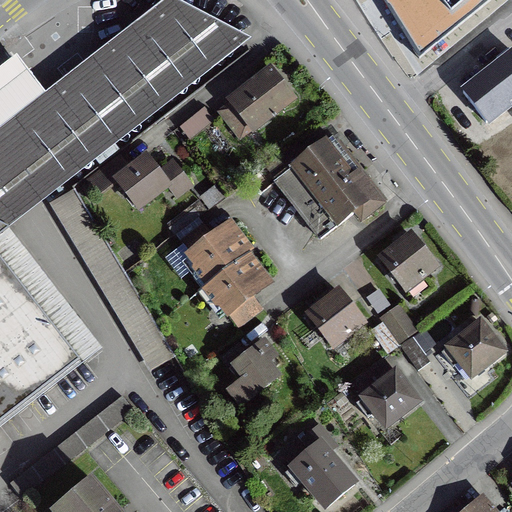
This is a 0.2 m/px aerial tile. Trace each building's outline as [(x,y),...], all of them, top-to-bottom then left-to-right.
[(172,0),(0,130),(0,221),(10,227),(249,40),(172,0)] [(387,0),(423,45),(480,0),(387,0)] [(19,56),(0,69),(0,128),(47,92),(19,56)] [(511,56),(481,81),(502,109),(511,101),(511,56)] [(294,99),(272,71),(230,103),(231,104),(220,112),(240,139),(251,130),(252,131),(294,99)] [(355,213),(362,222),(384,205),(359,172),(352,177),(344,167),(351,161),(333,138),(293,168),(289,163),(303,152),(297,144),(266,168),(321,239),(355,213)] [(100,196),(118,182),(138,209),(175,181),(166,169),(159,174),(147,158),(131,171),(121,157),(89,181),(100,196)] [(76,193),(58,204),(155,367),(173,356),(76,193)] [(0,422),(80,361),(0,257),(0,236),(10,229),(0,223),(0,422)] [(212,240),(192,256),(196,261),(193,278),(202,289),(197,292),(198,293),(250,253),(230,227),(212,240)] [(413,237),(382,261),(403,289),(434,265),(413,237)] [(246,256),(251,253),(250,253),(198,293),(207,305),(225,307),(229,312),(267,283),(246,256)] [(340,293),(309,317),(331,345),(362,321),(340,293)] [(399,307),(382,319),(400,344),(416,332),(399,307)] [(383,323),(371,331),(387,354),(399,346),(383,323)] [(481,323),(449,348),(472,377),(504,353),(481,323)] [(430,363),(412,338),(401,347),(418,371),(430,363)] [(230,391),(241,406),(277,378),(272,371),(280,364),(264,343),(248,355),(239,343),(221,357),(240,383),(230,391)] [(395,374),(384,359),(353,383),(364,398),(386,427),(418,402),(396,373),(395,374)] [(316,428),(302,439),(311,450),(292,467),(326,508),(355,484),(321,444),(326,440),(316,428)] [(54,511),(115,511),(103,497),(105,496),(92,480),(54,511)] [(493,511),(483,500),(468,511),(493,511)]
